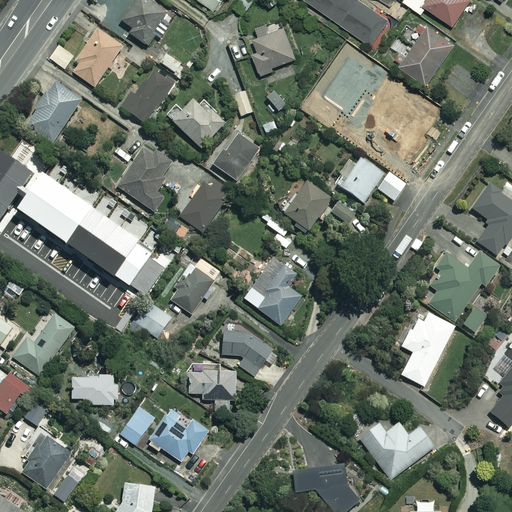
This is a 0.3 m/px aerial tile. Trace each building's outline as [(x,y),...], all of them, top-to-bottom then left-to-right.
[(129,35),(146,48),(156,33),(160,36),(172,19),(145,0),(137,0),(121,23),(132,30),(129,35)] [(195,0),(215,13),(223,2),(219,0),(195,0)] [(301,0),(370,47),(387,22),(354,0),(301,0)] [(399,0),(420,15),(424,10),(451,31),(472,2),(469,0),(399,0)] [(453,48),(412,20),(395,45),(402,50),(395,60),(402,65),(399,69),(426,87),(453,48)] [(252,57),(261,78),(273,73),(272,70),(296,60),(284,30),(271,36),(267,27),(256,31),(260,39),(253,42),(258,54),(252,57)] [(73,74),(94,89),(108,69),(112,72),(127,52),(98,31),(75,63),(79,66),(73,74)] [(73,57),(59,46),(49,59),(64,70),(73,57)] [(147,58),(133,48),(126,58),(140,68),(147,58)] [(180,65),(159,52),(154,60),(175,73),(180,65)] [(174,85),(155,70),(135,96),(133,93),(121,108),(143,126),(174,85)] [(372,107),(400,126),(414,106),(399,95),(402,90),(382,76),(374,87),(381,93),(371,106),(372,107)] [(81,105),(54,85),(34,111),(37,113),(27,126),(51,145),(81,105)] [(368,94),(362,90),(351,104),(358,108),(368,94)] [(288,104),(277,91),(267,100),(277,113),(288,104)] [(252,114),(245,94),(234,98),(241,118),(252,114)] [(217,113),(204,101),(197,107),(192,103),(183,112),(176,106),(165,117),(200,150),(224,124),(214,115),(217,113)] [(400,126),(372,107),(353,133),(366,143),(370,139),(384,149),(400,126)] [(278,131),(274,122),(262,128),(266,137),(278,131)] [(303,130),(291,122),(272,149),(284,157),(303,130)] [(144,142),(132,133),(119,149),(132,158),(144,142)] [(258,151),(237,135),(213,167),(235,183),(258,151)] [(153,160),(142,152),(117,188),(153,214),(164,199),(157,194),(168,180),(164,177),(173,164),(157,153),(153,160)] [(356,167),(348,162),(339,176),(343,179),(337,188),(363,206),(383,176),(361,160),(356,167)] [(406,186),(389,175),(377,192),(394,203),(406,186)] [(76,208),(36,181),(9,222),(36,240),(24,257),(38,266),(76,208)] [(209,189),(200,183),(191,195),(195,198),(180,217),(201,233),(230,194),(215,182),(209,189)] [(307,183),(283,216),(296,226),(294,228),(305,236),(331,201),(307,183)] [(511,203),(488,186),(471,210),(490,224),(476,243),(497,258),(511,237),(511,203)] [(120,204),(109,204),(101,196),(90,197),(90,212),(87,211),(86,246),(63,246),(63,264),(70,265),(70,272),(85,272),(84,311),(89,311),(89,320),(118,321),(122,214),(119,214),(120,204)] [(356,211),(339,201),(331,215),(347,225),(356,211)] [(168,258),(145,241),(121,274),(145,290),(168,258)] [(444,254),(433,270),(437,272),(427,287),(436,293),(428,306),(455,324),(482,285),(485,287),(499,267),(479,253),(467,270),(444,254)] [(289,272),(292,268),(286,264),(283,268),(274,261),(244,300),(281,327),(302,299),(287,288),(295,277),(289,272)] [(208,290),(213,283),(190,266),(174,289),(177,291),(170,301),(190,316),(203,297),(208,301),(213,294),(208,290)] [(172,320),(148,304),(135,323),(159,339),(172,320)] [(40,378),(75,330),(59,318),(61,315),(51,307),(30,336),(27,333),(10,357),(40,378)] [(485,318),(474,310),(463,326),(474,334),(485,318)] [(22,330),(0,313),(0,346),(4,349),(10,342),(12,344),(22,330)] [(455,328),(429,315),(424,324),(416,320),(401,348),(413,354),(401,377),(424,388),(455,328)] [(239,367),(252,377),(265,362),(270,366),(277,357),(249,336),(223,335),(222,356),(240,358),(244,361),(239,367)] [(511,369),(500,384),(505,388),(497,397),(501,400),(489,414),(508,429),(511,424),(511,348),(503,359),(511,365),(511,369)] [(99,377),(99,367),(87,367),(87,374),(72,374),(72,401),(83,401),(83,407),(117,407),(118,387),(113,387),(113,378),(99,377)] [(236,374),(189,374),(189,396),(202,396),(202,402),(215,402),(215,412),(230,412),(230,402),(236,402),(236,374)] [(26,389),(8,376),(0,387),(0,412),(6,417),(26,389)] [(47,409),(34,402),(24,420),(37,427),(47,409)] [(154,421),(140,410),(120,436),(134,447),(154,421)] [(171,412),(147,446),(158,453),(161,449),(184,465),(208,431),(194,421),(188,430),(176,421),(179,417),(171,412)] [(407,437),(398,425),(387,433),(380,424),(359,440),(390,481),(434,448),(419,428),(407,437)] [(69,455),(45,439),(21,474),(45,491),(69,455)] [(106,447),(95,440),(85,455),(96,462),(106,447)] [(90,471),(79,463),(68,477),(79,485),(90,471)] [(345,487),(342,466),(292,473),(295,495),(315,492),(333,511),(344,511),(357,500),(345,487)] [(76,485),(67,478),(54,497),(64,503),(76,485)] [(151,511),(153,488),(125,486),(121,506),(117,511),(151,511)] [(0,488),(0,511),(21,511),(26,504),(0,488)]
